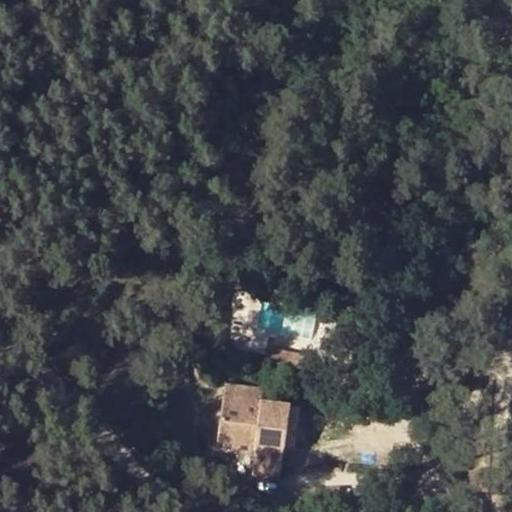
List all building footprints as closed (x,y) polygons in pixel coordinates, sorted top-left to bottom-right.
[(264,297),(258,323),(314,336),(320,310),(264,297)] [(279,386),(253,378),(249,391),(275,399),(279,386)] [(248,421),(210,414),(207,428),(246,434),(248,421)] [(246,434),(207,428),(200,471),(239,479),(237,489),(233,511),(240,511),(261,511),(267,485),(275,440),(246,434)] [(287,442),(276,440),(267,485),(278,487),(287,442)] [(239,479),(200,471),(198,482),(237,489),(239,479)]
